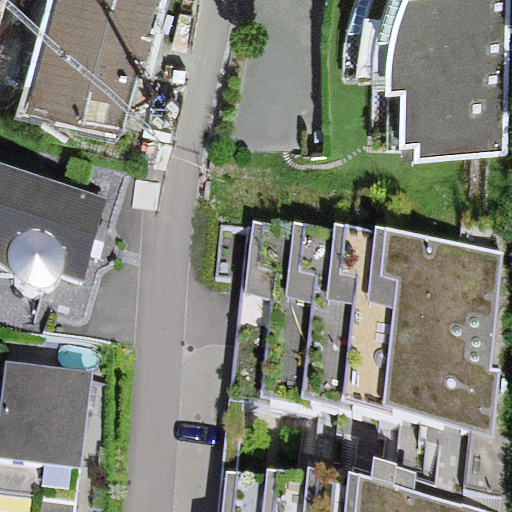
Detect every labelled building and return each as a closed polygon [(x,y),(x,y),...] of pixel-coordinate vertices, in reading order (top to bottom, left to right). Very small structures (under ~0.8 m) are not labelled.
[(63,0),(39,95),(119,115),(148,0),(63,0)] [(354,0),(339,42),(338,83),(370,82),(369,154),(501,153),(504,0),(354,0)] [(0,276),(79,294),(97,212),(0,190),(0,276)] [(488,511),(502,371),(494,371),(504,249),(256,223),(220,511),(488,511)] [(0,370),(0,495),(70,504),(85,374),(1,364),(0,370)]
